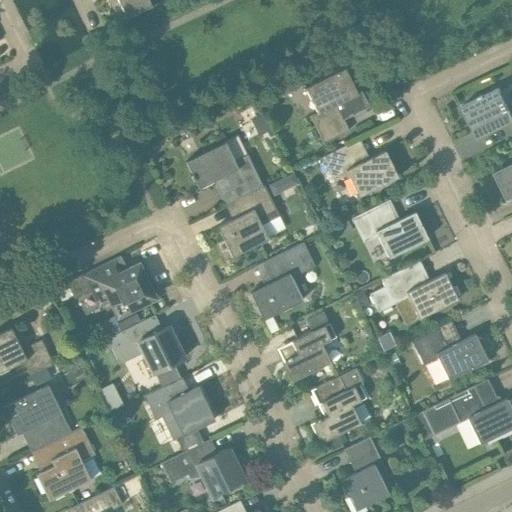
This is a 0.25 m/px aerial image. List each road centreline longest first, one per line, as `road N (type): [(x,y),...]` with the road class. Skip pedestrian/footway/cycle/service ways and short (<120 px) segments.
road 1 (residential): [(0,296),(159,217),(309,511)]
road 2 (residential): [(511,309),(408,97),(511,46)]
